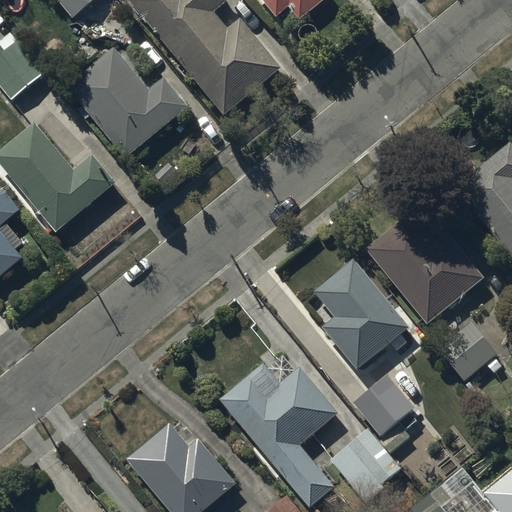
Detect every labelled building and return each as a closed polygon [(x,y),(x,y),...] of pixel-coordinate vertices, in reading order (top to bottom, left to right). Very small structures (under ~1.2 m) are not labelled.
[(52,0),(74,25),(104,0),(52,0)] [(134,0),(128,5),(226,122),(282,75),(241,25),(229,35),(214,18),(231,4),(228,0),(134,0)] [(256,0),(277,24),(289,14),(300,27),(332,0),(256,0)] [(0,51),(4,56),(0,59),(0,91),(13,107),(46,78),(11,38),(0,47),(0,51)] [(126,163),(187,113),(164,84),(149,96),(114,54),(67,92),(126,163)] [(35,130),(0,158),(0,171),(57,240),(117,190),(93,161),(74,177),(35,130)] [(511,263),(511,151),(510,150),(455,195),(511,263)] [(0,283),(22,266),(0,237),(0,233),(20,217),(0,193),(0,283)] [(423,209),(366,256),(428,331),(485,284),(423,209)] [(306,308),(326,332),(323,335),(358,377),(391,350),(397,358),(410,347),(404,340),(410,334),(395,316),(402,310),(393,298),(385,304),(354,266),(315,298),(316,299),(306,308)] [(469,327),(437,354),(465,387),(487,368),(495,377),(502,371),(495,362),(498,360),(469,327)] [(340,420),(301,373),(298,376),(284,360),(266,375),(263,371),(256,377),(251,371),(232,387),(237,393),(220,406),(308,511),(314,511),(336,494),(301,452),(340,420)] [(388,382),(354,410),(381,442),(379,443),(391,458),(412,440),(407,434),(420,424),(413,416),(415,414),(388,382)] [(170,430),(126,466),(165,511),(211,511),(237,491),(198,445),(189,453),(170,430)] [(368,434),(331,466),(364,505),(401,474),(368,434)] [(511,511),(511,477),(487,498),(498,511),(511,511)] [(440,511),(431,500),(416,511),(440,511)] [(296,511),(287,501),(274,511),(296,511)]
